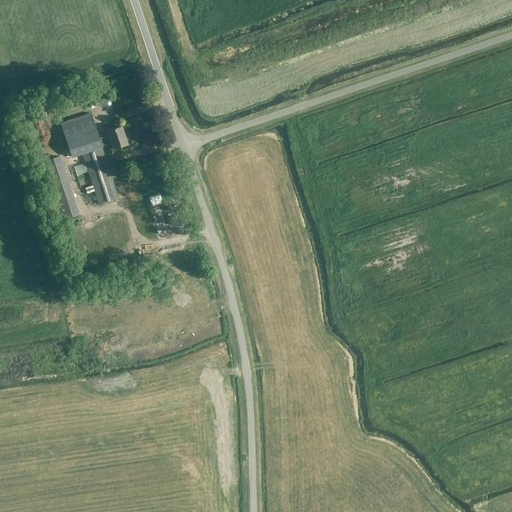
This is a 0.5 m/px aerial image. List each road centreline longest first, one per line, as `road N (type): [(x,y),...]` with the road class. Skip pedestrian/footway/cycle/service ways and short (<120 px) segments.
road 1 (unclassified): [(252,511),(242,351),(183,146)]
road 2 (unclassified): [(511,34),(183,146)]
road 3 (unclassified): [(183,146),(133,0)]
